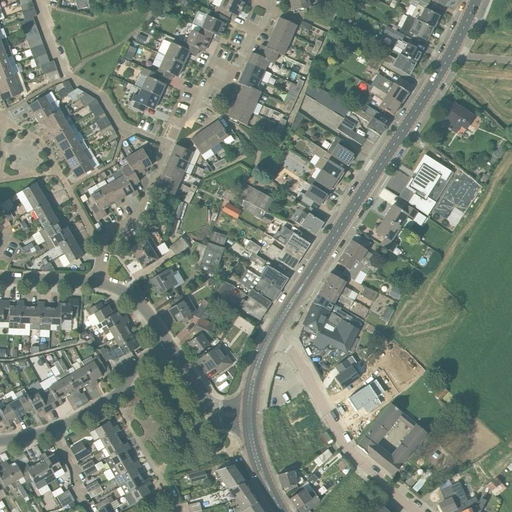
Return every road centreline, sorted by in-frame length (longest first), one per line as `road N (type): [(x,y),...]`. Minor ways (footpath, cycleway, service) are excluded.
road 1 (tertiary): [(269,337),(430,88),(475,0)]
road 2 (residential): [(415,511),(347,449),(297,357),(269,337)]
road 3 (residential): [(167,146),(117,124),(102,98),(67,76),(38,0)]
road 4 (residential): [(0,439),(77,418),(115,395),(135,367),(168,344)]
road 5 (residential): [(167,146),(207,83),(233,73),(260,31),(268,0)]
road 6 (residential): [(101,248),(103,237),(134,220),(167,146)]
